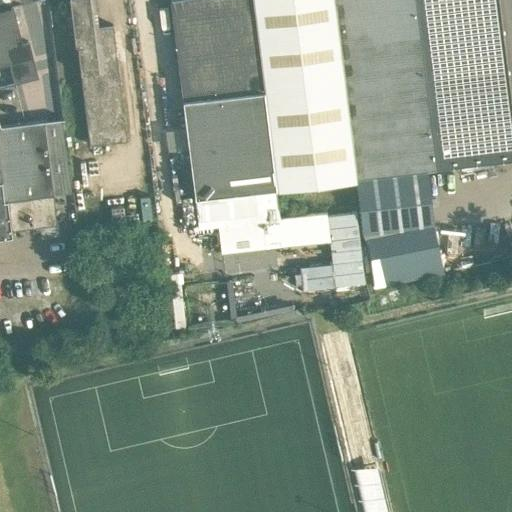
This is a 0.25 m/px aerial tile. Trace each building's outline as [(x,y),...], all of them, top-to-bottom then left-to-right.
[(68,0),(71,16),(75,45),(77,45),(89,145),(126,140),(112,25),(92,27),(89,0),(68,0)] [(276,189),(252,0),(169,0),(194,196),(275,186),(276,189)] [(354,179),(331,0),(252,0),(276,189),(354,179)] [(331,0),(354,179),(511,158),(511,116),(497,0),(331,0)] [(0,63),(8,62),(14,84),(37,78),(28,42),(21,44),(13,12),(0,15),(0,63)] [(71,192),(65,149),(61,122),(64,122),(63,119),(0,126),(0,237),(11,236),(10,232),(55,227),(51,195),(71,192)] [(364,282),(355,211),(326,215),(332,262),(300,266),(301,272),(294,272),(296,284),(302,284),(303,290),(364,282)] [(318,232),(317,220),(277,225),(278,237),(318,232)]
